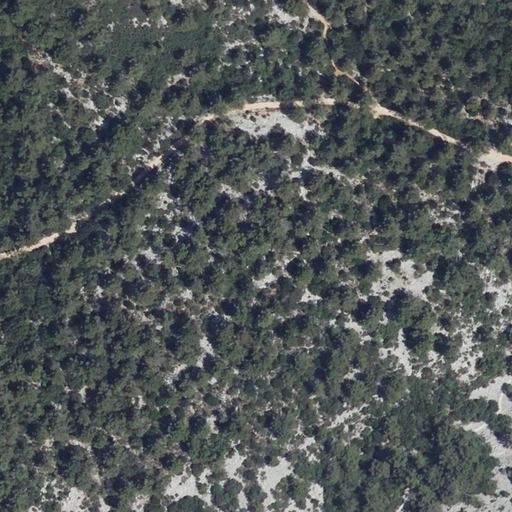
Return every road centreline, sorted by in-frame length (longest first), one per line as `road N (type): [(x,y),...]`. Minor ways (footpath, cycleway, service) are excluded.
road 1 (track): [(379,109),(332,101),(232,110),(201,125),(74,226),(0,260)]
road 2 (track): [(511,160),(379,109)]
